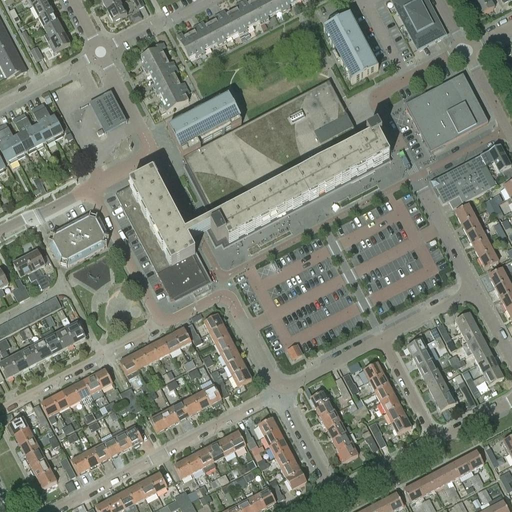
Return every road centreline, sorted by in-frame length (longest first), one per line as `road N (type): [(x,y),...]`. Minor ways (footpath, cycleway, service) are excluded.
road 1 (residential): [(54,511),(270,398),(281,383)]
road 2 (residential): [(415,176),(378,96),(465,50)]
road 3 (residential): [(90,186),(155,152),(102,52)]
road 4 (residential): [(104,355),(30,218)]
road 5 (residential): [(165,316),(153,309),(90,186)]
road 6 (residential): [(476,288),(415,176)]
road 7 (residential): [(334,495),(281,383)]
